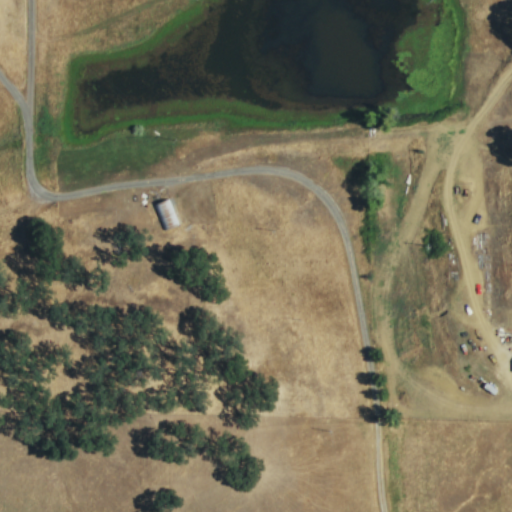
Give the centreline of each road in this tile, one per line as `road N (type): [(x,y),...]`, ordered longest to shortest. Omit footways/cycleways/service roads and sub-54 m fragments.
road 1 (residential): [(389,511),(370,333),(350,238),(325,194)]
road 2 (residential): [(325,194),(301,177),(269,170),(72,198),(41,194)]
road 3 (residential): [(34,0),(33,162),(41,194)]
